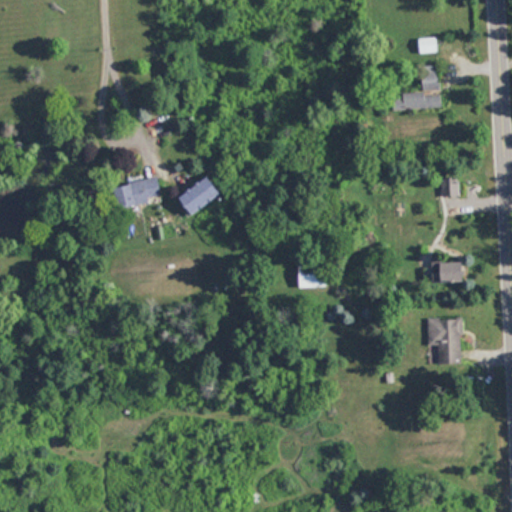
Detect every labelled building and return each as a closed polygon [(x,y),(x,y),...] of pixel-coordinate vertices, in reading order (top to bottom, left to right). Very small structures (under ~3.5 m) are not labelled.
[(395,110),(443,108),(442,92),(441,92),(440,71),(423,72),(424,94),(395,95),(395,110)] [(164,197),(157,176),(117,188),(123,209),(164,197)] [(222,194),(209,176),(180,196),(192,215),(222,194)] [(300,264),(300,288),(330,288),(330,264),(300,264)] [(469,264),(445,264),(445,283),(469,283),(469,264)] [(429,317),(430,345),(440,344),(440,364),(464,364),(462,316),(429,317)]
